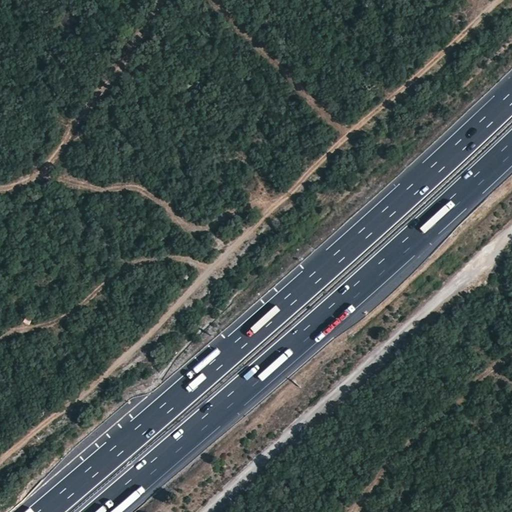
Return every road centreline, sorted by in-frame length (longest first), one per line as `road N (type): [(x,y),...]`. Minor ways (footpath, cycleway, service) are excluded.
road 1 (track): [(0,460),(98,379),(326,152),(501,0)]
road 2 (motorway): [(511,95),(43,511)]
road 3 (motorway): [(98,511),(511,144)]
road 4 (track): [(215,511),(511,240)]
